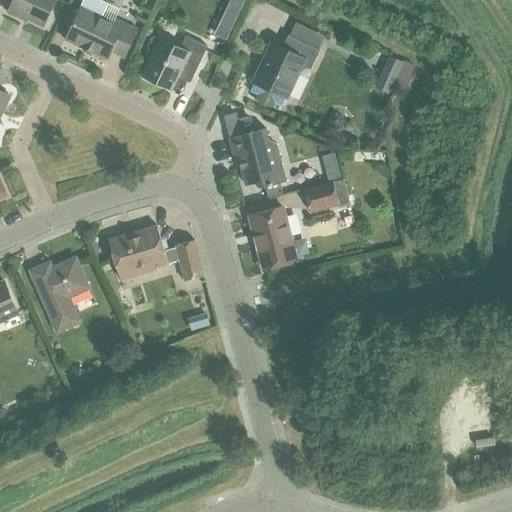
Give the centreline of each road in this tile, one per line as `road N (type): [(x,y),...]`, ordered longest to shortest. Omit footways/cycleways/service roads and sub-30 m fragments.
road 1 (residential): [(276,505),(278,486),(208,213),(181,190)]
road 2 (residential): [(187,139),(202,128),(260,0)]
road 3 (residential): [(49,219),(20,146),(55,74)]
road 4 (residential): [(187,139),(55,74)]
road 5 (residential): [(49,219),(158,186),(181,190)]
